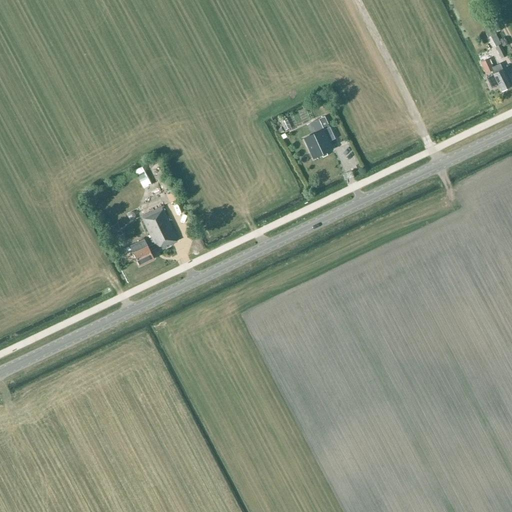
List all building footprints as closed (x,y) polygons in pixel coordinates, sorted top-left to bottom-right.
[(495,35),(490,37),(496,48),(500,45),(495,35)] [(506,57),(500,45),(496,48),(501,59),(506,57)] [(492,71),(493,74),(501,92),(511,86),(503,69),(502,70),(499,64),(493,67),(489,59),(481,63),(486,74),(492,71)] [(320,132),(330,127),(325,117),(319,120),(320,121),(316,123),(320,132)] [(332,150),(324,131),(304,140),(313,159),(332,150)] [(158,252),(172,244),(172,243),(178,240),(162,207),(141,217),(154,244),(148,247),(144,239),(130,246),(139,266),(154,259),(150,252),(156,249),(158,252)]
